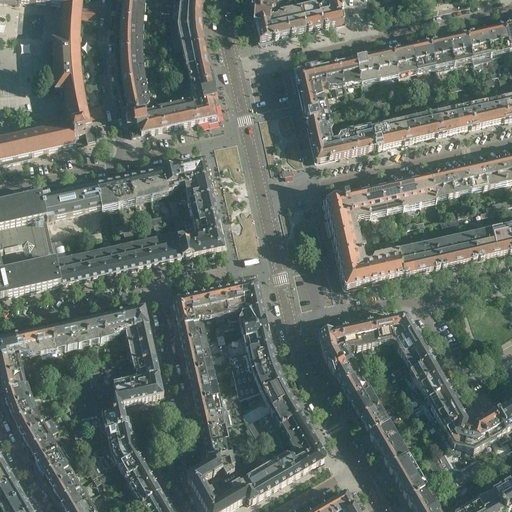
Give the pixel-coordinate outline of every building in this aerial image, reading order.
[(80,53),(80,44),(80,39),(80,33),(80,27),(81,21),(97,23),(98,13),(82,11),(82,0),(0,0),(0,6),(18,8),(19,5),(62,8),(62,12),(60,36),(58,36),(57,43),(51,44),(54,91),(55,94),(60,94),(62,101),(64,101),(70,126),(69,126),(70,128),(69,128),(68,127),(66,128),(66,129),(29,137),(28,132),(16,135),(17,140),(5,142),(4,138),(0,138),(0,169),(33,163),(32,159),(76,149),(74,144),(75,143),(75,141),(77,140),(77,138),(85,136),(84,130),(90,128),(89,122),(105,119),(103,109),(87,113),(85,104),(84,96),(83,90),(82,87),(82,84),(81,78),(81,72),(81,69),(80,66),(80,60),(80,53)] [(145,8),(141,7),(141,0),(119,0),(119,6),(123,7),(121,23),(141,23),(142,17),(144,17),(145,8)] [(201,11),(201,0),(182,0),(182,10),(201,11)] [(272,12),(273,0),(251,0),(251,13),(253,13),(270,15),(272,12)] [(342,7),(342,0),(320,0),(320,8),(322,11),(341,12),(341,11),(342,11),(343,10),(343,8),(342,7)] [(200,30),(201,11),(182,10),(182,22),(179,22),(179,32),(200,30)] [(322,32),(318,13),(315,10),(300,14),(305,36),(307,35),(307,36),(308,36),(311,36),(311,35),(311,34),(322,32)] [(343,27),(340,14),(341,13),(341,12),(322,11),(318,13),(322,32),(323,32),(324,33),(327,32),(328,31),(343,27)] [(273,43),(268,24),(270,23),(270,21),(270,15),(253,13),(251,28),(252,28),(255,29),(259,44),(260,45),(271,43),(273,43)] [(305,36),(300,14),(284,18),(289,39),(290,39),(291,40),(292,40),(294,40),(295,39),(295,38),(305,36)] [(289,39),(284,18),(278,19),(277,20),(273,21),(270,21),(270,23),(268,24),(273,43),(274,43),(275,44),(278,43),(278,42),(289,39)] [(143,47),(143,38),(143,30),(141,30),(141,23),(121,23),(120,38),(120,54),(140,53),(140,47),(143,47)] [(204,49),(200,30),(179,32),(181,42),(183,41),(185,53),(204,49)] [(510,55),(505,32),(502,33),(501,32),(498,32),(497,34),(486,36),(491,59),(510,55)] [(491,59),(486,36),(474,39),(472,38),(469,39),(468,40),(467,40),(472,64),(491,59)] [(472,64),(467,40),(465,41),(464,40),(460,41),(460,42),(449,44),(454,68),(472,64)] [(454,68),(449,44),(437,47),(435,46),(432,47),(431,48),(430,49),(435,72),(454,68)] [(435,72),(430,49),(428,49),(427,48),(423,49),(423,50),(411,53),(416,76),(435,72)] [(207,68),(204,49),(185,53),(187,64),(185,64),(186,72),(207,68)] [(144,76),(143,68),(143,59),(140,59),(140,53),(120,54),(121,69),(123,85),(143,83),(142,76),(144,76)] [(416,76),(411,53),(400,55),(398,55),(395,55),(394,57),(393,57),(398,80),(416,76)] [(398,80),(393,57),(391,57),(390,56),(386,57),(386,58),(374,61),(379,84),(398,80)] [(379,84),(374,61),(363,64),(362,63),(358,63),(357,65),(356,65),(361,88),(379,84)] [(361,88),(356,65),(339,69),(343,90),(352,88),(355,90),(361,88)] [(211,86),(207,68),(186,72),(188,80),(190,79),(193,90),(211,86)] [(343,90),(339,69),(322,73),(326,90),(328,92),(334,91),(335,91),(343,90)] [(326,90),(322,73),(296,78),(300,94),(319,90),(320,90),(321,91),(326,90)] [(149,104),(147,96),(146,88),(143,88),(143,83),(123,85),(125,100),(129,115),(144,112),(146,109),(147,109),(147,105),(149,104)] [(216,108),(211,86),(193,90),(197,109),(193,110),(196,126),(215,122),(212,108),(216,108)] [(326,108),(324,100),(322,101),(319,90),(300,94),(304,113),(326,108)] [(508,125),(504,105),(496,106),(496,104),(487,106),(491,127),(503,125),(504,126),(508,125)] [(196,126),(193,110),(190,108),(186,109),(185,106),(166,111),(167,113),(160,115),(164,134),(196,126)] [(491,127),(487,106),(478,108),(478,110),(470,112),(475,133),(478,132),(479,130),(491,127)] [(330,127),(326,108),(304,113),(308,132),(330,127)] [(164,134),(160,115),(153,116),(153,115),(145,117),(144,112),(129,115),(125,116),(128,130),(129,130),(131,141),(164,134)] [(475,133),(470,112),(463,114),(462,112),(454,114),(459,135),(469,132),(471,134),(475,133)] [(459,135),(454,114),(445,116),(445,118),(437,119),(442,140),(445,139),(446,138),(459,135)] [(442,140),(437,119),(430,121),(429,119),(421,121),(425,142),(436,140),(437,141),(442,140)] [(425,142),(421,121),(412,123),(413,125),(404,127),(409,148),(413,147),(414,145),(425,142)] [(409,148),(404,127),(397,129),(396,126),(388,128),(392,150),(403,147),(405,149),(409,148)] [(332,145),(330,136),(332,136),(330,127),(308,132),(313,151),(332,147),(332,145)] [(94,144),(92,134),(91,128),(90,128),(84,130),(85,136),(87,146),(94,144)] [(392,150),(388,128),(378,130),(379,133),(371,134),(376,153),(377,154),(380,154),(381,152),(392,150)] [(376,153),(371,134),(371,132),(354,136),(359,157),(376,153)] [(359,157),(354,136),(347,138),(346,139),(340,140),(338,144),(342,161),(359,157)] [(342,161),(338,144),(332,145),(332,147),(313,151),(316,167),(342,161)] [(511,163),(506,165),(506,164),(502,165),(500,165),(501,166),(505,187),(511,185),(511,163)] [(505,187),(501,166),(500,165),(499,166),(499,165),(495,166),(495,167),(483,170),(489,194),(495,192),(495,190),(505,187)] [(211,201),(205,174),(206,172),(205,168),(204,168),(203,166),(180,171),(182,180),(179,180),(181,187),(183,186),(186,188),(187,193),(185,194),(188,206),(211,201)] [(489,194),(483,170),(471,172),(467,173),(466,173),(466,174),(471,195),(482,192),(482,195),(489,194)] [(181,187),(179,180),(182,180),(180,171),(171,173),(170,172),(166,173),(165,174),(162,175),(167,197),(171,196),(172,194),(172,191),(178,190),(178,187),(181,187)] [(471,195),(466,174),(466,173),(464,173),(460,174),(460,175),(448,178),(453,201),(460,200),(459,197),(471,195)] [(167,197),(162,175),(157,176),(156,178),(148,179),(136,182),(135,181),(131,182),(130,183),(129,184),(134,206),(168,198),(167,197)] [(453,201),(448,178),(438,180),(438,179),(432,181),(430,182),(436,205),(436,206),(443,204),(443,201),(447,200),(447,203),(453,201)] [(436,205),(430,182),(429,182),(428,181),(424,182),(424,183),(414,185),(419,208),(436,205)] [(134,206),(129,184),(127,183),(124,183),(123,185),(103,189),(102,188),(98,189),(97,191),(96,191),(96,192),(101,213),(134,206)] [(419,208),(414,185),(404,188),(402,186),(399,187),(398,189),(397,189),(402,212),(419,208)] [(402,212),(397,189),(396,189),(394,188),(391,189),(390,191),(380,193),(385,216),(402,212)] [(101,213),(96,192),(51,201),(51,200),(40,202),(46,227),(55,225),(55,223),(101,213)] [(385,216),(380,193),(370,195),(369,194),(366,195),(365,196),(363,197),(369,220),(385,216)] [(369,220),(363,197),(362,197),(361,196),(358,196),(357,198),(351,199),(350,201),(350,202),(346,202),(346,203),(349,218),(354,220),(361,219),(364,221),(369,220)] [(219,237),(211,201),(188,206),(194,236),(196,236),(198,241),(219,237)] [(349,218),(346,203),(343,203),(343,201),(325,205),(329,222),(349,218)] [(50,246),(49,241),(46,227),(40,202),(0,210),(0,303),(60,290),(50,246)] [(176,208),(173,209),(170,209),(172,219),(179,217),(176,208)] [(181,227),(180,223),(179,217),(172,219),(174,229),(177,228),(181,227)] [(355,230),(353,229),(352,225),(354,220),(349,218),(329,222),(333,241),(356,236),(355,230)] [(511,248),(508,232),(501,234),(500,231),(490,233),(496,259),(508,257),(509,258),(511,256),(511,248)] [(496,259),(490,233),(480,236),(481,238),(472,240),(478,263),(479,264),(483,263),(484,262),(496,259)] [(360,254),(356,236),(333,241),(337,259),(360,254)] [(223,250),(223,247),(221,246),(219,237),(198,241),(196,244),(194,244),(195,251),(198,250),(200,259),(223,254),(223,252),(223,250)] [(478,263),(472,240),(464,242),(463,239),(453,242),(459,268),(471,265),(472,266),(476,265),(476,264),(478,263)] [(182,263),(177,240),(146,247),(151,269),(153,269),(154,270),(157,269),(158,268),(175,264),(177,265),(180,264),(181,263),(182,263)] [(200,259),(198,250),(195,251),(194,244),(190,245),(190,242),(183,244),(183,241),(180,240),(177,240),(182,263),(185,262),(186,263),(190,262),(191,261),(200,259)] [(459,268),(453,242),(442,244),(443,247),(436,248),(441,272),(442,273),(446,272),(446,270),(459,268)] [(90,283),(86,261),(70,264),(67,248),(66,243),(58,244),(50,246),(60,290),(61,289),(63,291),(66,290),(67,288),(84,284),(85,285),(89,285),(90,283)] [(151,269),(146,247),(116,254),(121,276),(122,276),(123,277),(127,276),(128,275),(145,271),(146,272),(150,271),(151,270),(151,269)] [(441,272),(436,248),(427,250),(426,248),(416,250),(422,276),(434,273),(435,274),(438,273),(439,272),(441,272)] [(422,276),(416,250),(405,252),(406,255),(398,257),(403,280),(404,280),(405,281),(409,280),(410,279),(422,276)] [(121,276),(116,254),(86,261),(90,283),(92,283),(93,284),(97,283),(97,281),(115,278),(116,279),(119,278),(120,276),(121,276)] [(365,270),(367,266),(363,265),(360,254),(337,259),(341,278),(366,273),(365,270)] [(403,280),(398,257),(382,260),(387,284),(403,280)] [(387,284),(382,260),(374,262),(372,264),(368,265),(367,266),(365,270),(366,273),(369,288),(387,284)] [(369,288),(366,273),(341,278),(344,291),(346,293),(369,288)] [(262,313),(257,289),(254,287),(240,291),(244,311),(242,313),(242,314),(243,317),(262,313)] [(244,311),(240,291),(223,294),(228,316),(242,313),(244,311)] [(228,316),(223,294),(206,298),(211,320),(228,316)] [(211,320),(206,298),(189,302),(194,322),(196,323),(211,320)] [(194,322),(189,302),(181,304),(180,303),(177,304),(176,305),(175,305),(173,308),(174,308),(172,310),(173,313),(175,314),(179,332),(197,327),(196,323),(194,322)] [(148,328),(147,322),(147,321),(146,322),(144,312),(121,317),(123,328),(120,329),(121,334),(125,333),(148,328),(148,329),(148,328)] [(264,324),(262,313),(243,317),(240,321),(243,336),(266,331),(266,330),(267,329),(266,325),(264,324)] [(121,334),(120,329),(123,328),(121,317),(101,321),(106,341),(114,339),(116,338),(120,337),(121,334)] [(106,341),(101,321),(85,325),(89,345),(96,343),(97,345),(106,343),(106,341)] [(413,334),(412,333),(413,332),(411,329),(409,328),(406,322),(403,321),(397,322),(396,321),(392,322),(391,323),(389,324),(392,336),(391,337),(392,341),(391,344),(397,347),(398,345),(399,344),(403,342),(402,340),(413,334)] [(392,336),(389,324),(388,323),(384,324),(384,325),(372,328),(377,348),(390,345),(391,344),(392,341),(391,337),(392,336)] [(89,345),(85,325),(68,329),(73,351),(82,349),(82,347),(89,345)] [(203,341),(201,332),(200,333),(199,329),(197,327),(179,332),(180,339),(180,341),(180,344),(182,345),(182,346),(203,341)] [(151,345),(148,329),(148,328),(125,333),(127,342),(129,342),(131,349),(151,345)] [(377,348),(372,328),(357,331),(362,353),(372,351),(371,349),(377,348)] [(73,351),(68,329),(52,333),(56,352),(63,351),(64,353),(73,351)] [(270,349),(267,338),(268,337),(267,333),(266,332),(266,331),(243,336),(248,355),(249,354),(270,349)] [(362,353),(357,331),(341,335),(343,346),(344,352),(345,353),(351,351),(352,353),(354,354),(356,354),(357,354),(362,353)] [(56,352),(52,333),(35,336),(39,356),(40,358),(49,356),(49,354),(56,352)] [(421,349),(416,340),(417,339),(415,335),(413,335),(413,334),(402,340),(403,342),(399,344),(398,345),(397,347),(397,349),(398,352),(397,353),(401,361),(421,349)] [(343,346),(341,335),(332,337),(332,336),(319,339),(322,355),(338,351),(337,347),(343,346)] [(39,356),(35,336),(15,341),(18,352),(21,351),(22,356),(25,358),(29,357),(31,358),(39,356)] [(18,352),(15,341),(0,343),(0,361),(20,357),(22,356),(21,351),(18,352)] [(210,355),(208,347),(205,348),(203,341),(182,346),(182,347),(181,348),(182,352),(183,352),(185,361),(210,355)] [(151,345),(131,349),(132,356),(130,357),(132,366),(134,365),(155,361),(151,345)] [(349,363),(346,358),(344,358),(342,355),(344,352),(343,346),(337,347),(338,351),(322,355),(322,356),(323,358),(324,360),(326,364),(326,365),(327,366),(326,367),(331,374),(349,363)] [(272,359),(272,357),(272,355),(272,352),(270,351),(270,349),(249,354),(252,367),(250,368),(252,375),(275,368),(273,364),(272,359)] [(429,363),(430,361),(428,358),(426,358),(421,349),(401,361),(406,370),(408,368),(412,374),(430,364),(429,363)] [(211,371),(209,364),(212,364),(210,355),(185,361),(187,369),(186,370),(187,374),(188,374),(189,375),(211,371)] [(0,378),(22,373),(20,365),(22,365),(20,357),(0,361),(0,378)] [(240,380),(235,358),(233,358),(229,359),(234,382),(240,380)] [(158,377),(155,361),(134,365),(136,373),(138,373),(139,377),(141,377),(142,381),(143,380),(158,377)] [(359,380),(355,373),(357,372),(352,363),(349,363),(331,374),(334,380),(335,380),(341,390),(359,380)] [(439,379),(433,370),(434,368),(432,365),(430,365),(430,364),(412,374),(411,375),(415,382),(413,383),(417,391),(439,379)] [(371,373),(366,366),(362,369),(366,376),(371,373)] [(282,384),(281,380),(279,379),(277,374),(276,371),(275,368),(252,375),(255,383),(258,382),(262,394),(281,385),(282,384)] [(217,385),(215,376),(212,377),(211,371),(189,375),(189,376),(188,378),(189,381),(190,382),(192,390),(217,385)] [(27,387),(25,379),(23,379),(22,373),(0,378),(0,379),(1,382),(4,394),(27,387)] [(76,424),(103,418),(124,414),(123,409),(116,410),(114,402),(116,402),(113,390),(113,388),(90,393),(87,376),(66,380),(76,424)] [(163,400),(159,380),(160,380),(159,377),(158,377),(143,380),(144,383),(148,403),(163,400)] [(446,392),(447,391),(445,388),(444,387),(439,379),(417,391),(422,398),(424,397),(428,404),(447,393),(446,392)] [(245,401),(240,380),(234,382),(239,403),(245,401)] [(371,394),(365,384),(362,386),(359,380),(341,390),(350,406),(371,394)] [(148,403),(144,383),(129,387),(134,407),(148,403)] [(217,400),(216,394),(219,393),(217,385),(192,390),(194,398),(193,399),(194,403),(195,404),(195,405),(217,400)] [(287,398),(285,392),(285,391),(284,387),(282,387),(281,385),(262,394),(268,406),(266,407),(270,415),(290,403),(287,398)] [(31,401),(29,394),(31,394),(28,387),(27,387),(4,394),(7,403),(6,403),(5,405),(6,408),(8,408),(9,409),(31,401)] [(134,407),(129,387),(113,390),(116,402),(114,402),(116,410),(123,409),(134,407)] [(455,408),(450,399),(451,398),(449,395),(448,394),(447,393),(428,404),(432,411),(430,412),(434,420),(455,408)] [(378,412),(374,406),(376,404),(371,394),(350,406),(360,422),(378,412)] [(223,414),(221,406),(218,406),(217,400),(195,405),(195,406),(195,407),(195,410),(196,411),(198,419),(223,414)] [(402,406),(399,401),(398,400),(394,403),(398,409),(402,406)] [(38,413),(35,406),(34,407),(31,401),(9,409),(15,424),(38,413)] [(249,417),(245,401),(239,403),(243,419),(248,428),(253,425),(249,417)] [(300,420),(290,403),(270,415),(274,421),(275,420),(281,431),(282,430),(300,420)] [(511,406),(493,417),(504,436),(511,430),(511,406)] [(463,421),(464,420),(462,417),(461,417),(455,408),(434,420),(439,428),(441,427),(445,434),(464,423),(463,421)] [(390,426),(384,417),(381,418),(378,412),(360,422),(369,438),(387,428),(390,426)] [(43,426),(40,420),(41,419),(38,413),(15,424),(22,437),(43,426)] [(103,418),(107,434),(129,429),(128,425),(126,424),(124,414),(103,418)] [(224,429),(222,423),(225,422),(223,414),(198,419),(200,428),(199,429),(200,432),(201,433),(202,434),(224,429)] [(504,436),(493,417),(484,423),(483,422),(479,424),(479,425),(479,426),(490,445),(496,441),(498,443),(505,439),(504,436)] [(310,436),(304,425),(304,424),(302,420),(300,420),(282,430),(281,431),(263,442),(269,451),(278,454),(291,447),(310,436)] [(490,445),(479,426),(472,430),(467,428),(464,423),(445,434),(449,441),(447,442),(453,452),(455,451),(472,456),(473,458),(484,451),(483,449),(490,445)] [(263,442),(253,425),(248,428),(258,445),(263,442)] [(29,450),(52,437),(47,430),(46,431),(43,426),(22,437),(29,450)] [(399,443),(395,436),(393,437),(387,428),(369,438),(370,440),(369,441),(372,444),(373,445),(379,454),(399,443)] [(132,444),(131,438),(129,429),(107,434),(106,434),(107,442),(109,442),(111,449),(132,444)] [(230,443),(228,435),(225,435),(224,429),(202,434),(202,435),(201,436),(202,439),(203,440),(205,449),(230,443)] [(320,451),(318,447),(316,447),(310,436),(291,447),(295,455),(298,456),(298,460),(303,462),(320,451)] [(58,451),(54,445),(56,444),(52,437),(29,450),(37,463),(58,451)] [(230,458),(233,458),(230,443),(205,449),(207,457),(206,458),(207,461),(208,462),(208,463),(230,458)] [(406,460),(400,450),(403,448),(399,443),(379,454),(384,464),(383,465),(386,468),(387,469),(388,471),(406,460)] [(137,457),(134,451),(132,444),(111,449),(112,455),(115,461),(113,462),(117,469),(137,457)] [(437,466),(435,463),(427,449),(420,453),(430,469),(437,466)] [(44,476),(67,463),(63,456),(61,457),(58,451),(37,463),(44,476)] [(323,465),(324,464),(325,461),(324,461),(325,459),(320,451),(303,462),(298,460),(296,462),(295,461),(294,461),(292,462),(301,477),(318,467),(320,468),(323,466),(323,465)] [(145,470),(137,457),(117,469),(121,475),(123,474),(127,480),(145,470)] [(258,502),(248,485),(242,489),(229,468),(232,467),(230,458),(208,463),(209,467),(192,477),(191,477),(188,479),(187,480),(186,481),(204,511),(231,511),(246,504),(248,508),(258,502)] [(476,480),(482,476),(484,475),(478,467),(459,478),(455,477),(454,476),(444,458),(435,463),(437,466),(446,482),(450,488),(452,492),(453,493),(459,490),(476,480)] [(301,477),(292,462),(292,461),(290,460),(276,468),(286,486),(301,477)] [(418,476),(414,469),(412,470),(406,460),(388,471),(389,473),(389,474),(391,477),(392,477),(398,488),(418,476)] [(77,475),(74,469),(75,468),(71,461),(67,463),(44,476),(52,489),(77,475)] [(446,482),(437,466),(430,469),(439,486),(446,482)] [(286,486),(276,468),(271,471),(270,469),(260,474),(272,495),(286,486)] [(19,492),(11,479),(9,474),(9,473),(7,470),(6,469),(5,469),(0,471),(0,507),(1,510),(22,498),(22,497),(22,495),(20,492),(19,492)] [(152,483),(145,470),(127,480),(130,487),(128,488),(132,495),(152,483)] [(272,495),(260,474),(251,480),(252,482),(248,484),(248,485),(258,502),(272,495)] [(59,502),(82,489),(78,482),(81,481),(77,475),(52,489),(59,502)] [(426,493),(420,483),(422,482),(418,476),(398,488),(403,497),(403,498),(405,501),(406,501),(408,504),(426,493)] [(485,481),(482,476),(476,480),(478,485),(485,481)] [(160,496),(152,483),(132,495),(136,501),(138,500),(142,506),(160,496)] [(511,510),(511,490),(508,485),(499,490),(500,492),(493,496),(502,511),(510,511),(511,511),(511,510)] [(72,511),(88,503),(84,497),(86,496),(82,489),(59,502),(65,511),(72,511)] [(462,496),(459,490),(453,493),(456,500),(462,496)] [(428,511),(437,507),(433,501),(431,502),(426,493),(408,504),(408,505),(408,507),(410,510),(411,510),(412,511),(428,511)] [(502,511),(493,496),(492,494),(485,498),(486,500),(477,506),(480,511),(502,511)] [(160,496),(142,506),(140,507),(143,511),(162,511),(168,509),(160,496)] [(356,511),(354,508),(352,509),(346,497),(345,498),(344,497),(339,500),(339,501),(329,507),(331,511),(356,511)] [(30,511),(26,504),(26,502),(24,499),(23,499),(22,498),(1,510),(2,511),(30,511)] [(95,511),(93,508),(91,509),(88,503),(72,511),(95,511)]
